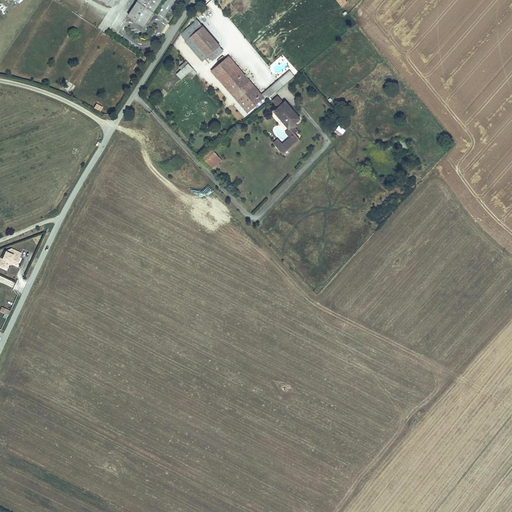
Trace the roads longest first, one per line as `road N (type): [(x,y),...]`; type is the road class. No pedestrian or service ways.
road 1 (unknown): [(133,92),(236,205),(257,215),(325,139),(277,81)]
road 2 (unclassified): [(0,347),(110,126)]
road 3 (unclassified): [(110,126),(195,0)]
road 4 (residential): [(0,79),(29,84),(110,126)]
